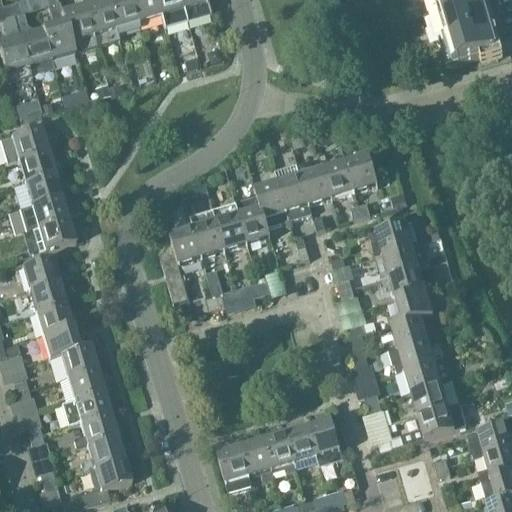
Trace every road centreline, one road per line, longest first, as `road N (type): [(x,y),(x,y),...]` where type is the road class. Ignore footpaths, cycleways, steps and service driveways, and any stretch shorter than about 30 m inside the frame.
road 1 (residential): [(371,511),(315,307),(155,351)]
road 2 (residential): [(155,351),(127,266),(135,210),(167,178),(210,155),(250,99)]
road 3 (residential): [(250,99),(386,116),(511,82)]
road 4 (residential): [(200,511),(155,351)]
